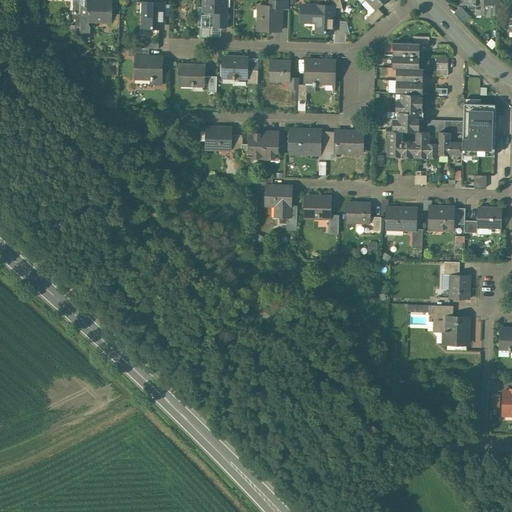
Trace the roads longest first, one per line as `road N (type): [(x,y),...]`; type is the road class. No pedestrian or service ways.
road 1 (primary): [(0,247),(277,511)]
road 2 (residential): [(302,186),(511,196)]
road 3 (residential): [(348,53),(345,118),(204,116)]
road 4 (residential): [(348,53),(171,44)]
road 5 (residential): [(497,316),(487,316),(484,448),(511,449)]
